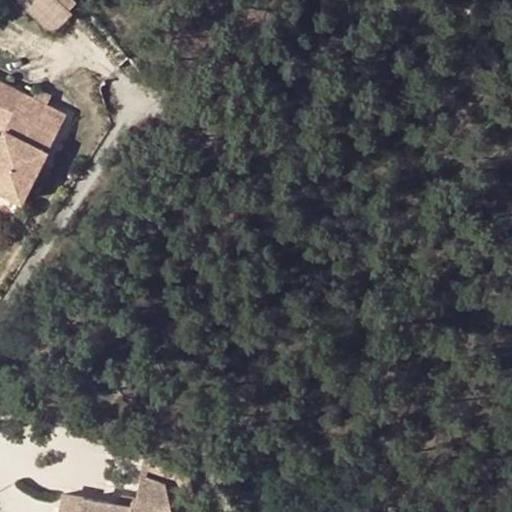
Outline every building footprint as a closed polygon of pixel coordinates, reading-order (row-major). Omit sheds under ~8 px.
[(5,0),(0,7),(0,14),(47,49),(63,26),(26,0),(5,0)] [(0,139),(0,186),(24,199),(34,179),(41,166),(67,114),(48,104),(35,97),(0,79),(0,123),(7,127),(0,139)] [(35,97),(48,104),(52,95),(39,88),(35,97)] [(41,166),(34,179),(45,185),(52,172),(41,166)] [(171,476),(175,457),(146,451),(142,470),(171,476)] [(167,481),(142,476),(139,497),(133,496),(130,511),(183,511),(182,511),(177,509),(174,508),(167,481)]
